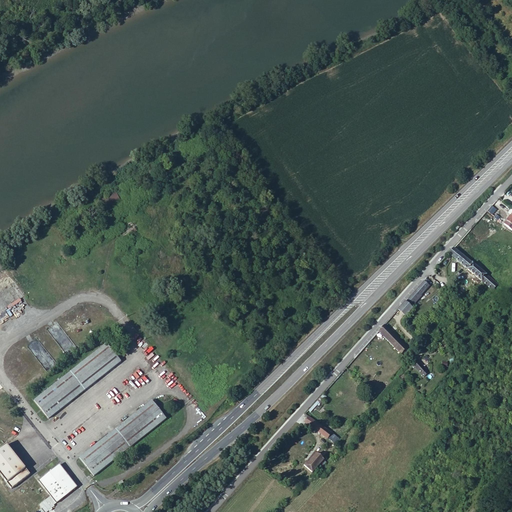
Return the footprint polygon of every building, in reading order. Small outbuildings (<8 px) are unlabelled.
[(121,200),(117,192),(102,200),(106,208),(121,200)] [(511,212),(509,210),(506,214),(509,216),(503,224),(511,230),(511,212)] [(453,248),(448,254),(467,269),(472,263),(453,248)] [(472,263),(467,269),(481,281),(486,275),(472,263)] [(481,281),(492,290),(498,284),(486,275),(481,281)] [(429,283),(425,280),(415,291),(420,295),(427,286),(429,283)] [(420,295),(415,291),(409,298),(413,302),(420,295)] [(25,300),(21,302),(30,316),(34,314),(25,300)] [(412,308),(405,302),(398,310),(405,316),(412,308)] [(76,348),(57,323),(47,330),(67,355),(76,348)] [(384,325),(378,332),(401,355),(407,349),(384,325)] [(456,336),(449,329),(442,337),(449,343),(456,336)] [(56,364),(37,339),(27,346),(47,371),(56,364)] [(105,342),(33,400),(48,418),(120,361),(105,342)] [(418,362),(413,367),(423,377),(428,372),(418,362)] [(151,400),(79,457),(93,476),(165,418),(151,400)] [(309,417),(305,421),(328,439),(332,434),(309,417)] [(341,441),(332,434),(328,439),(337,445),(340,442),(341,441)] [(6,444),(0,448),(0,475),(11,489),(29,474),(6,444)] [(307,462),(304,465),(313,473),(318,467),(320,469),(326,462),(324,460),(316,453),(308,463),(307,462)] [(38,481),(50,496),(55,503),(76,487),(59,465),(38,481)] [(45,511),(53,506),(53,505),(47,498),(38,505),(41,508),(36,511),(45,511)]
